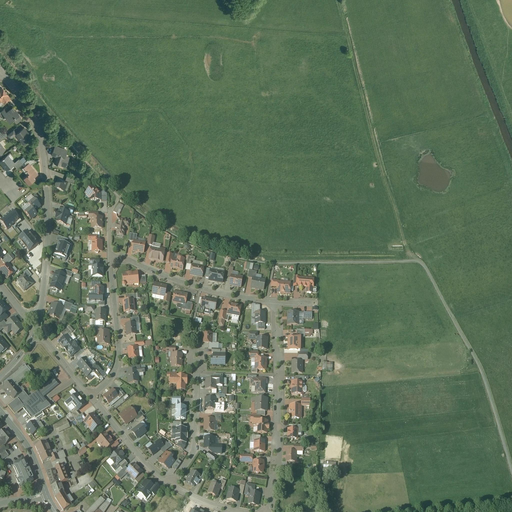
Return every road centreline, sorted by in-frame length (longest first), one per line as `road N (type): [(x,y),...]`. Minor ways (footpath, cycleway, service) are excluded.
road 1 (track): [(411,260),(362,121),(333,0)]
road 2 (residential): [(1,71),(29,109),(44,156),(44,281),(34,328)]
road 3 (track): [(511,471),(478,367),(426,270),(411,260)]
road 4 (residential): [(267,511),(277,439),(275,301)]
road 5 (residential): [(109,251),(199,287),(275,301)]
road 6 (residential): [(90,396),(118,359),(109,251)]
road 7 (residential): [(171,485),(193,450),(197,349)]
road 8 (residential): [(90,396),(171,485)]
